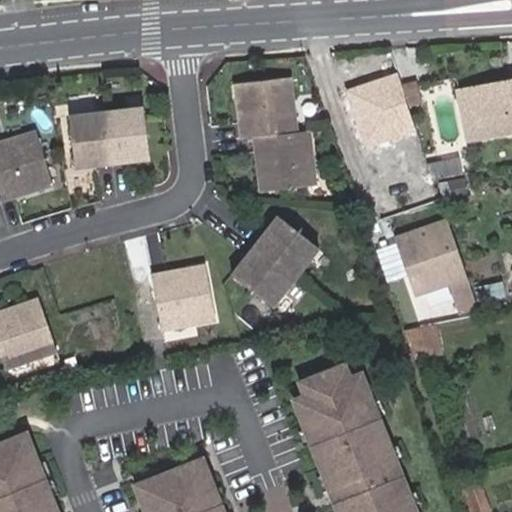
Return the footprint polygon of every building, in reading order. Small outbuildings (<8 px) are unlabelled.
[(397,73),(346,91),(367,151),(418,132),(397,73)] [(295,78),(239,84),(244,138),(257,137),(300,133),(295,78)] [(511,85),(510,86),(508,80),(459,89),(469,138),(511,129),(511,85)] [(112,164),(149,160),(144,109),(106,113),(112,164)] [(106,113),(69,118),(74,169),(112,164),(106,113)] [(0,201),(51,185),(34,132),(0,142),(0,201)] [(300,133),(257,137),(263,192),(319,186),(313,132),(300,133)] [(437,176),(458,173),(456,157),(435,160),(437,176)] [(448,215),(395,233),(416,295),(450,284),(460,312),(479,306),(448,215)] [(280,216),(256,245),(297,278),(320,249),(280,216)] [(256,245),(233,274),(273,306),(297,278),(256,245)] [(204,263),(151,274),(161,329),(215,318),(204,263)] [(0,354),(6,370),(57,352),(39,298),(0,311),(0,354)] [(403,327),(407,357),(438,354),(435,324),(403,327)] [(344,369),(299,388),(304,400),(293,405),(305,434),(310,448),(323,479),(329,493),(336,511),(414,511),(415,511),(409,498),(396,466),(391,452),(378,421),(373,407),(361,378),(349,382),(344,369)] [(380,404),(373,407),(378,421),(385,418),(380,404)] [(305,434),(298,437),(303,451),(310,448),(305,434)] [(21,435),(0,443),(0,511),(55,511),(49,496),(43,483),(42,479),(36,464),(30,450),(27,451),(21,435)] [(398,450),(391,452),(396,466),(403,464),(398,450)] [(49,476),(43,461),(36,464),(42,479),(49,476)] [(199,464),(138,489),(144,504),(141,505),(143,511),(221,511),(220,508),(214,493),(208,479),(205,480),(199,464)] [(323,479),(316,482),(322,497),(329,493),(323,479)] [(56,494),(50,480),(43,483),(49,496),(56,494)] [(221,491),(214,493),(220,508),(227,504),(221,491)] [(416,495),(409,498),(415,511),(422,509),(416,495)] [(469,511),(486,511),(489,511),(483,496),(466,502),(469,511)]
